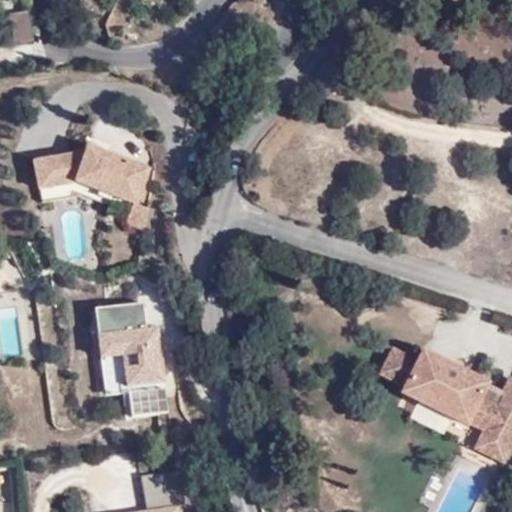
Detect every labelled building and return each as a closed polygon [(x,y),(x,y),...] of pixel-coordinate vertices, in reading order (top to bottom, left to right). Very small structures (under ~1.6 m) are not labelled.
[(50,161),(55,188),(78,184),(137,205),(149,170),(89,149),(87,154),(50,161)] [(55,188),(50,161),(36,164),(40,191),(55,188)] [(106,389),(128,386),(132,417),(168,413),(158,329),(147,330),(144,303),(96,309),(106,389)] [(511,446),(511,376),(509,375),(502,389),(492,386),(492,382),(423,347),(417,358),(392,346),(377,375),(403,388),(400,396),(469,429),(471,425),(481,430),(473,448),(504,464),(511,446)] [(185,511),(178,470),(141,476),(147,511),(185,511)]
